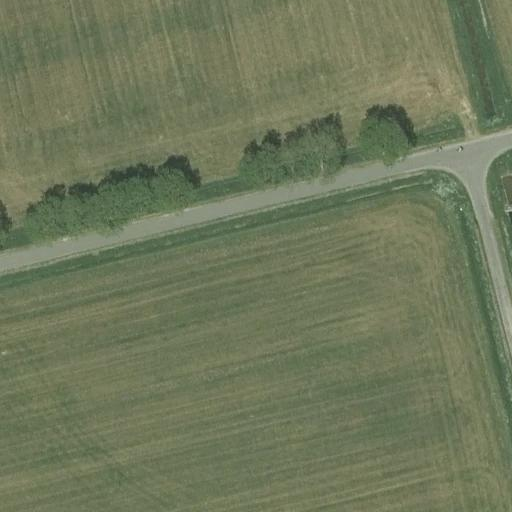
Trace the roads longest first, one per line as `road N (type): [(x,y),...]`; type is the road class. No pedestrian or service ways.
road 1 (unclassified): [(0,266),(465,151)]
road 2 (unclassified): [(511,338),(465,151)]
